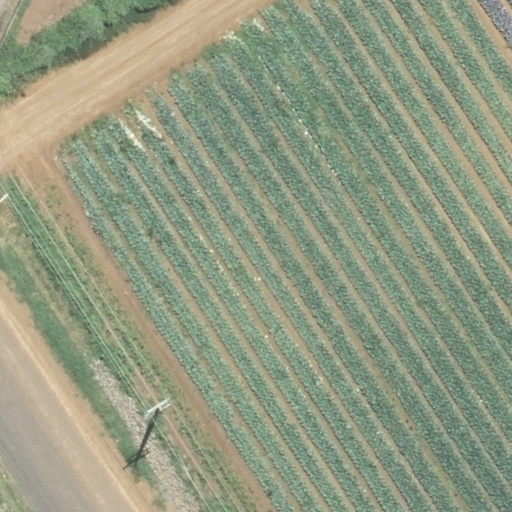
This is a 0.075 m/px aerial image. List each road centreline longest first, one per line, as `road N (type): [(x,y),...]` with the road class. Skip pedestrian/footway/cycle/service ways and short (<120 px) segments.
road 1 (unknown): [(218,0),(0,143)]
road 2 (unclassified): [(0,381),(85,511)]
